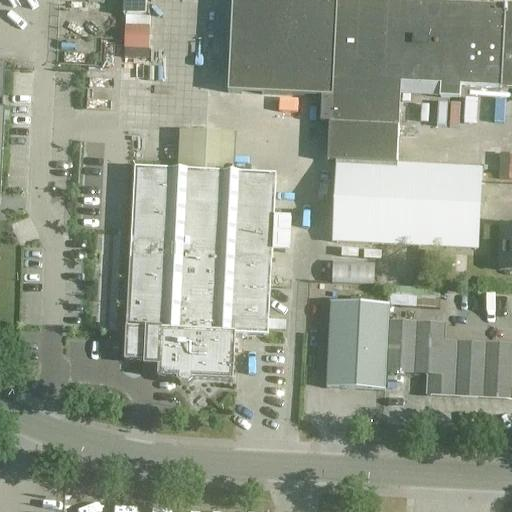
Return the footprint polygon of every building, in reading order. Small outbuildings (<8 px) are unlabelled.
[(64,0),(63,0),(93,0),(104,0),(103,0),(0,0),(0,186),(6,70),(0,69),(0,0),(62,0),(64,0)] [(141,11),(140,0),(123,0),(123,11),(141,11)] [(332,99),(330,126),(329,161),(398,165),(402,85),(441,87),(441,100),(460,101),(461,88),(502,90),(502,89),(511,89),(511,11),(507,11),(507,9),(504,9),(385,4),(385,3),(337,1),(337,0),(233,0),(229,94),(332,99)] [(123,20),(123,43),(149,42),(149,20),(123,20)] [(135,170),(126,331),(125,364),(159,365),(158,380),(177,381),(177,384),(180,388),(190,388),(194,384),(194,382),(233,384),(235,336),(251,337),(268,338),(277,177),(232,175),(234,135),(181,132),(179,172),(135,170)] [(501,170),(501,157),(486,157),(486,170),(501,170)] [(482,171),(382,166),(337,164),(333,244),(377,247),(478,252),(482,171)] [(500,243),(499,272),(511,272),(511,228),(501,228),(501,229),(483,228),(483,242),(500,243)] [(333,264),(332,284),(375,285),(376,265),(333,264)] [(384,393),(385,376),(388,324),(388,306),(330,304),(327,390),(384,393)] [(445,326),(388,324),(385,376),(427,378),(426,395),(441,396),(441,395),(511,399),(511,390),(511,380),(508,380),(509,366),(511,366),(511,346),(444,343),(445,326)]
